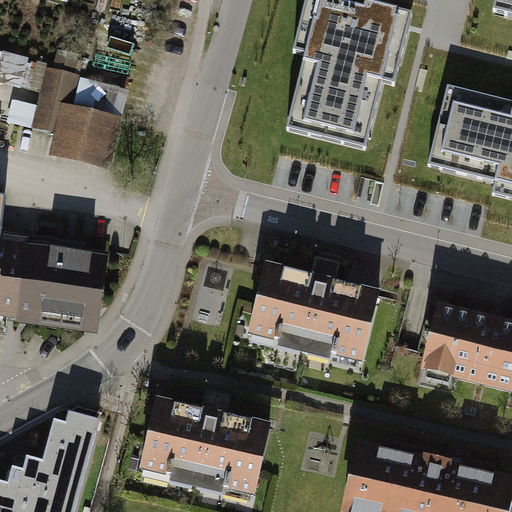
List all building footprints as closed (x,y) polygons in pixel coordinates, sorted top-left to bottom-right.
[(286,132),(364,150),(380,82),(393,85),(410,16),(363,5),(361,12),(312,0),(305,0),(292,54),(304,57),(286,132)] [(511,0),(495,0),(492,13),(511,18),(511,0)] [(0,79),(26,85),(34,55),(0,47),(0,79)] [(49,69),(34,128),(64,136),(60,154),(103,164),(113,122),(71,111),(80,76),(72,74),(76,59),(60,56),(57,71),(49,69)] [(511,106),(447,91),(428,169),(497,185),(494,198),(511,202),(511,106)] [(0,205),(1,198),(0,197),(0,309),(17,312),(25,255),(0,251),(0,205)] [(25,255),(17,312),(26,313),(95,323),(105,256),(80,253),(81,243),(70,242),(58,240),(57,250),(26,246),(25,255)] [(379,295),(267,266),(250,335),(279,342),(277,349),(332,363),(333,356),(362,363),(379,295)] [(511,327),(440,309),(427,360),(453,367),(451,374),(511,389),(511,327)] [(157,401),(141,470),(171,477),(169,484),(223,496),(224,489),(254,496),(270,428),(157,401)] [(0,511),(75,511),(97,434),(54,423),(43,462),(27,458),(24,471),(13,468),(8,484),(0,482),(0,511)] [(359,446),(343,511),(507,511),(511,494),(511,482),(450,468),(451,465),(425,458),(424,462),(359,446)]
